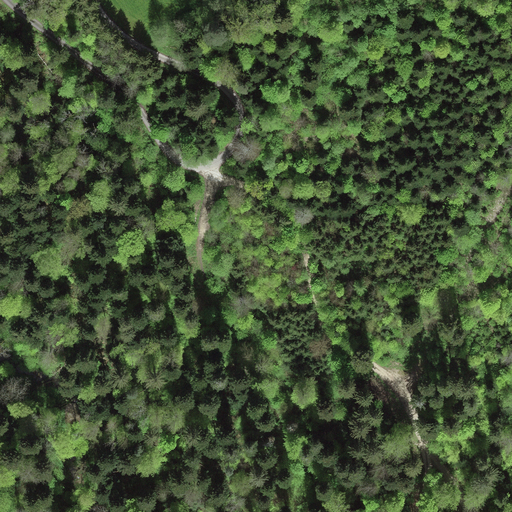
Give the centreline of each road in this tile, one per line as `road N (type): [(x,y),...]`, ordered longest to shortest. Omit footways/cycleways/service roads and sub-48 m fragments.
road 1 (unclassified): [(93,0),(128,40),(234,95),(241,118),(233,144),(200,165),(173,155),(123,90),(8,0)]
road 2 (track): [(425,511),(427,448),(408,405),(326,330),(296,228),(273,202),(215,175),(210,164)]
road 3 (track): [(394,387),(442,331),(460,274),(511,182)]
road 4 (track): [(215,175),(199,251),(210,297)]
